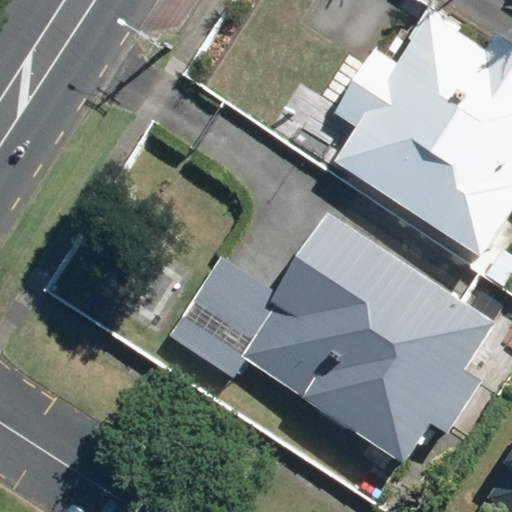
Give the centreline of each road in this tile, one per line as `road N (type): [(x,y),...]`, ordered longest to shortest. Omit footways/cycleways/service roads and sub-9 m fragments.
road 1 (residential): [(135,511),(0,423)]
road 2 (secondary): [(0,117),(77,0)]
